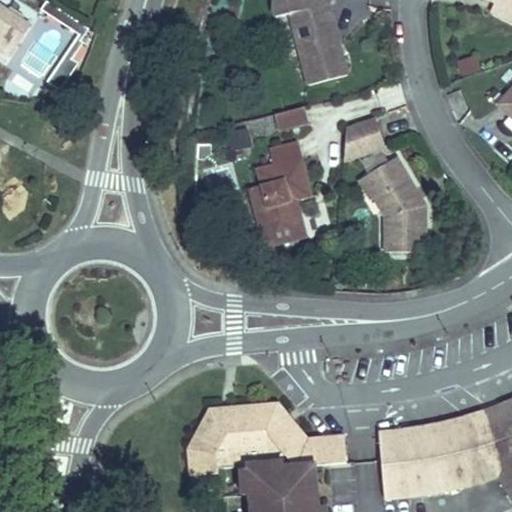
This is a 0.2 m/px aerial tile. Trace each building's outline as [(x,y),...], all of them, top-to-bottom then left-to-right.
[(347,76),(329,5),(334,3),(332,0),(274,0),(274,10),(276,19),(290,15),(308,86),(347,76)] [(511,0),(486,0),(493,3),(495,4),(511,12),(511,0)] [(79,36),(85,27),(47,2),(41,11),(79,36)] [(511,23),(511,12),(495,4),(490,13),(511,23)] [(0,50),(11,57),(31,27),(0,7),(0,50)] [(77,39),(55,72),(67,81),(78,65),(72,60),(83,44),(77,39)] [(459,78),(481,69),(475,55),(453,64),(459,78)] [(60,91),(67,81),(55,72),(47,83),(60,91)] [(511,90),(498,105),(511,118),(511,90)] [(309,124),(304,108),(275,115),(280,132),(309,124)] [(375,120),(347,130),(344,162),(385,148),(375,120)] [(297,143),(271,150),(275,165),(257,170),(262,188),(268,210),(255,214),(265,249),(300,240),(290,203),(297,201),(312,197),(297,143)] [(397,159),(369,176),(380,194),(374,198),(385,217),(385,253),(425,253),(425,206),(421,198),(415,202),(411,195),(415,189),(397,159)] [(359,181),(370,200),(380,194),(369,176),(359,181)] [(160,189),(170,233),(197,226),(187,183),(160,189)] [(249,191),(255,214),(268,210),(262,188),(249,191)] [(421,198),(415,189),(411,195),(415,202),(421,198)] [(307,238),(297,201),(290,203),(300,240),(307,238)] [(379,434),(381,461),(400,446),(407,445),(475,430),(511,414),(511,400),(471,417),(404,431),(379,434)] [(190,477),(198,476),(196,452),(214,417),(275,412),(305,448),(346,444),(345,437),(308,440),(278,404),(210,410),(188,451),(190,477)] [(347,464),(346,444),(305,448),(275,412),(214,417),(196,452),(198,476),(218,475),(217,470),(248,467),(248,472),(250,496),(251,511),(325,511),(325,507),(317,508),(314,467),(347,464)] [(498,478),(511,501),(511,414),(475,430),(407,445),(400,446),(381,461),(385,500),(419,497),(442,492),(460,489),(498,478)] [(250,496),(248,472),(241,472),(243,497),(250,496)]
